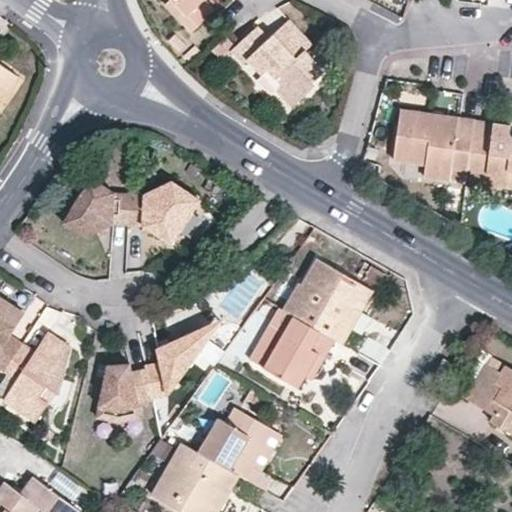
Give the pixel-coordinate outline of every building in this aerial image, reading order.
[(174,0),(172,0),(168,4),(182,19),(188,13),(174,0)] [(174,0),(188,13),(182,19),(192,30),(214,9),(206,0),(174,0)] [(261,72),(267,66),(282,83),(276,89),(291,105),(314,86),(310,82),(323,70),(305,51),(312,44),(290,20),(270,38),(259,25),(242,39),(231,50),(241,61),(246,56),(261,72)] [(0,84),(9,89),(19,75),(0,61),(0,84)] [(276,89),(282,83),(267,66),(261,72),(276,89)] [(394,158),(404,160),(424,163),(423,175),(450,179),(452,167),(467,169),(475,120),(400,110),(394,158)] [(511,187),(511,137),(509,137),(510,124),(475,120),(467,169),(472,170),(500,174),(499,187),(511,187)] [(472,170),(470,189),(497,193),(499,187),(500,174),(472,170)] [(196,189),(168,173),(144,193),(129,192),(128,220),(143,220),(152,225),(171,235),(179,221),(182,223),(194,202),(191,200),(196,189)] [(84,188),(81,189),(73,202),(74,204),(65,218),(85,232),(99,225),(105,222),(111,219),(128,220),(129,192),(115,192),(91,178),(84,188)] [(149,230),(152,225),(143,220),(141,226),(149,230)] [(108,228),(105,222),(99,225),(101,231),(108,228)] [(350,327),(344,323),(354,304),(361,308),(372,287),(318,258),(303,284),(300,282),(284,308),(337,338),(342,341),(350,327)] [(23,307),(0,292),(0,363),(4,367),(18,346),(7,338),(12,331),(18,323),(14,321),(23,307)] [(344,323),(350,327),(361,308),(354,304),(344,323)] [(314,378),(337,338),(284,308),(280,306),(251,359),(299,386),(306,374),(314,378)] [(27,310),(23,307),(14,321),(18,323),(27,310)] [(203,327),(208,340),(222,319),(203,327)] [(152,399),(167,396),(191,363),(208,340),(203,327),(158,344),(160,357),(161,366),(147,369),(147,375),(152,399)] [(43,354),(40,360),(32,355),(18,346),(4,367),(19,376),(5,396),(38,418),(50,400),(41,394),(48,383),(57,389),(60,391),(72,343),(50,328),(37,347),(35,350),(43,354)] [(18,346),(23,339),(12,331),(7,338),(18,346)] [(23,339),(18,346),(32,355),(35,350),(37,347),(23,339)] [(40,360),(43,354),(35,350),(32,355),(40,360)] [(467,398),(488,362),(493,355),(488,352),(462,395),(467,398)] [(493,355),(488,362),(502,371),(507,363),(493,355)] [(453,362),(444,356),(436,370),(444,376),(453,362)] [(146,365),(147,369),(161,366),(160,357),(145,361),(146,365)] [(130,361),(107,365),(94,418),(119,425),(141,420),(140,405),(153,403),(152,399),(147,375),(134,378),(132,369),(130,361)] [(489,411),(497,398),(503,402),(495,415),(492,421),(511,431),(511,366),(507,363),(502,371),(488,362),(467,398),(489,411)] [(132,369),(134,378),(147,375),(147,369),(146,365),(132,369)] [(41,394),(50,400),(57,389),(48,383),(41,394)] [(489,411),(495,415),(503,402),(497,398),(489,411)] [(237,407),(228,421),(221,417),(200,451),(239,473),(245,477),(253,464),(274,427),(237,407)] [(253,464),(263,469),(283,433),(274,427),(253,464)] [(185,511),(208,511),(217,497),(224,501),(239,473),(200,451),(183,441),(154,494),(185,511)] [(273,475),(263,469),(253,464),(245,477),(266,489),(273,475)] [(0,487),(0,511),(36,511),(41,505),(50,511),(78,511),(83,507),(35,472),(24,488),(7,477),(0,487)] [(208,511),(217,511),(224,501),(217,497),(208,511)]
